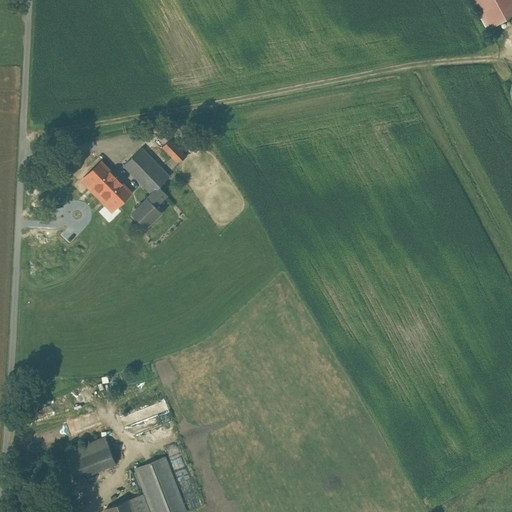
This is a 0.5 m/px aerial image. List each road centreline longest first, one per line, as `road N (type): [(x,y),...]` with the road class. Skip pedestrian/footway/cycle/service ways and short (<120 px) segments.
road 1 (unclassified): [(29,0),(0,496)]
road 2 (track): [(23,135),(511,53)]
